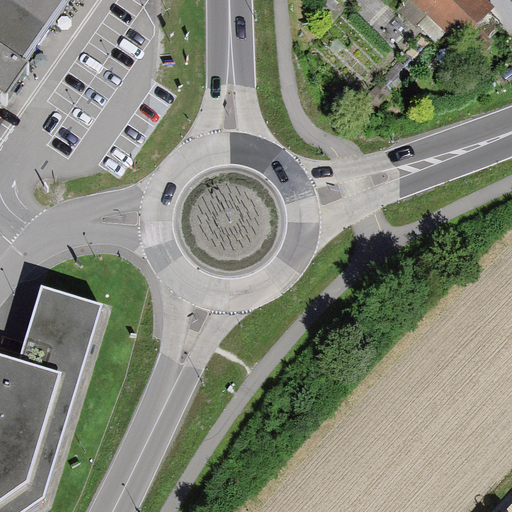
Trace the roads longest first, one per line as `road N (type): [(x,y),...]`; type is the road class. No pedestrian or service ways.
road 1 (track): [(168,511),(218,429),(306,321),(381,250),(511,182)]
road 2 (primary): [(299,244),(421,164)]
road 3 (primary): [(199,157),(181,169),(159,205),(162,248),(180,275)]
road 4 (primary): [(173,387),(115,511)]
road 5 (primary): [(421,164),(285,175)]
